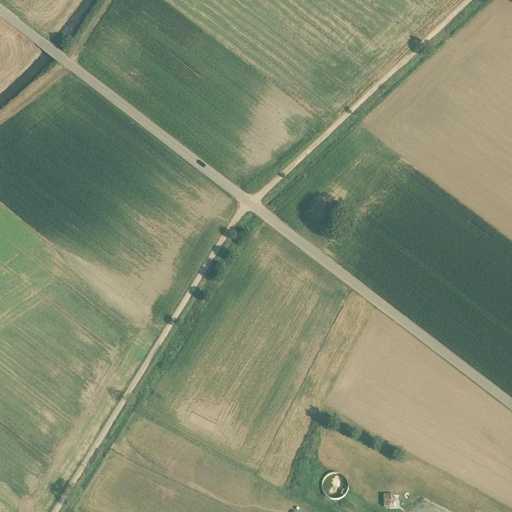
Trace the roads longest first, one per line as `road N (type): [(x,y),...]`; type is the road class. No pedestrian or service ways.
road 1 (track): [(64,511),(245,224),(480,0)]
road 2 (unclassified): [(0,12),(511,405)]
